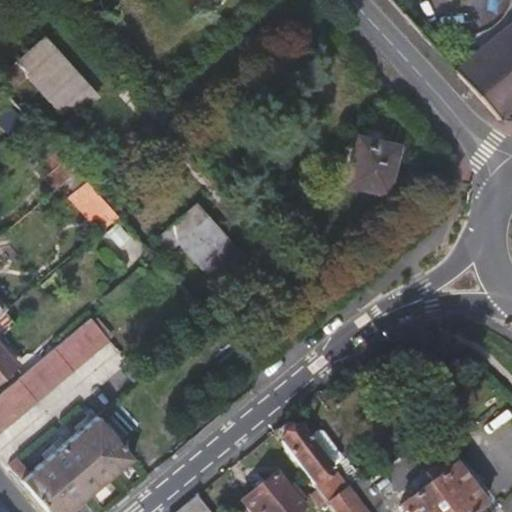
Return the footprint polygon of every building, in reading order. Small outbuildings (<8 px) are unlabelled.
[(511,21),(453,70),(499,119),(511,107),(511,21)] [(95,98),(40,38),(5,71),(17,83),(25,76),(68,123),(95,98)] [(400,144),(354,132),(342,188),(389,198),(400,144)] [(46,176),(56,189),(61,185),(76,172),(43,135),(31,147),(52,171),(46,176)] [(69,198),(99,232),(117,217),(76,172),(61,185),(63,189),(70,183),(77,190),(69,198)] [(246,264),(193,204),(158,238),(168,250),(176,242),(219,289),(246,264)] [(0,429),(108,339),(89,316),(0,391),(0,429)] [(0,346),(0,378),(2,377),(5,381),(12,375),(9,371),(16,365),(0,346)] [(13,472),(45,511),(70,511),(133,462),(96,416),(53,450),(50,446),(43,451),(47,457),(28,472),(22,465),(13,472)] [(286,421),(282,422),(279,425),(275,428),(274,433),(275,437),(277,441),(276,442),(315,492),(337,475),(327,462),(336,454),(337,451),(317,428),(314,427),(304,435),(298,426),(296,426),(293,424),(290,422),(286,421)] [(474,511),(481,507),(449,467),(445,469),(438,460),(418,477),(424,486),(396,508),(399,511),(474,511)] [(299,503),(288,489),(274,472),(239,502),(247,511),(299,511),(304,509),(299,503)] [(340,479),(318,496),(325,505),(347,488),(340,479)] [(293,485),(288,489),(299,503),(304,499),(293,485)] [(365,511),(347,488),(325,505),(330,511),(365,511)] [(208,511),(196,496),(176,511),(208,511)]
